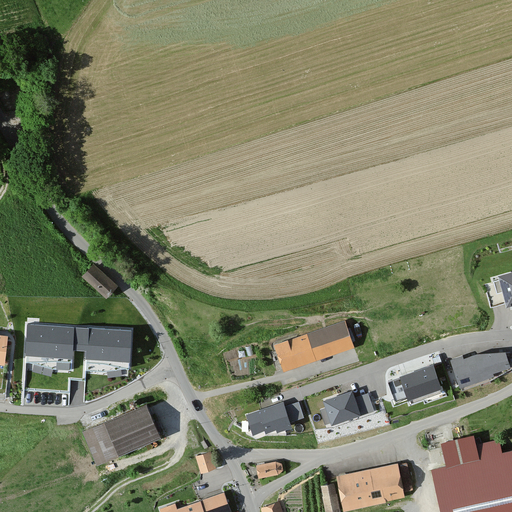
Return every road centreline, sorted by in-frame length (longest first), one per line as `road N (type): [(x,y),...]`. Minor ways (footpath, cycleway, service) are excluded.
road 1 (tertiary): [(229,456),(156,322),(55,215),(0,117)]
road 2 (residential): [(511,335),(443,343),(301,391)]
road 3 (tertiary): [(511,387),(314,458)]
